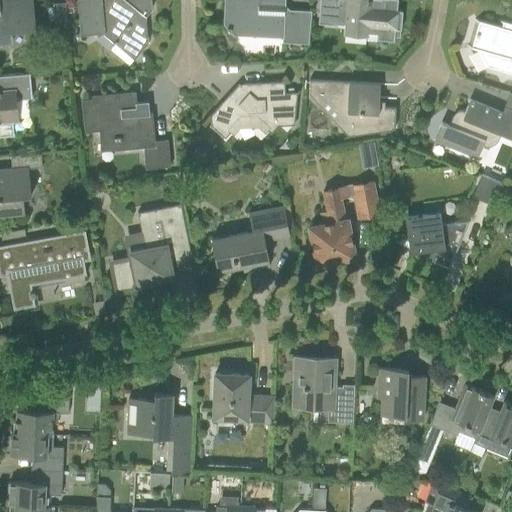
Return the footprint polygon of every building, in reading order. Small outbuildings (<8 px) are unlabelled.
[(0,0),(0,44),(0,45),(10,44),(9,32),(35,30),(31,0),(0,0)] [(101,34),(118,47),(133,60),(147,43),(145,17),(151,9),(150,0),(76,0),(80,36),(101,34)] [(223,0),(223,25),(226,29),(226,32),(229,32),(233,36),(253,36),(256,36),(256,30),(282,32),(281,38),(281,43),(297,44),(299,16),(284,15),(284,0),(223,0)] [(319,0),(319,12),(317,24),(334,25),(345,26),(345,35),(365,37),(364,39),(393,42),(393,38),(394,30),(399,30),(400,30),(401,12),(396,11),(396,0),(379,0),(379,4),(369,3),(369,0),(319,0)] [(52,4),(54,28),(66,27),(64,3),(52,4)] [(511,24),(497,20),(497,22),(498,22),(497,27),(473,20),(466,47),(485,52),(495,70),(511,74),(511,24)] [(28,74),(8,76),(0,76),(0,137),(13,136),(11,121),(16,121),(15,100),(31,99),(28,74)] [(309,80),(308,94),(312,98),(340,99),(338,127),(347,137),(393,130),(394,108),(378,108),(379,84),(309,80)] [(284,82),(260,83),(244,84),(241,88),(238,84),(228,95),(230,97),(222,105),(220,103),(209,116),(210,126),(224,139),(241,120),(254,119),(270,134),(277,126),(293,125),(296,93),(284,93),(284,82)] [(91,100),(81,101),(84,132),(99,131),(100,143),(119,141),(120,150),(143,148),(145,169),(169,167),(166,141),(153,142),(151,114),(148,114),(147,108),(145,108),(142,106),(142,103),(135,104),(134,93),(114,95),(91,97),(91,100)] [(500,134),(511,139),(511,135),(511,117),(469,100),(464,112),(458,112),(452,115),(449,120),(448,126),(440,122),(433,140),(477,158),(481,146),(483,147),(486,147),(489,147),(492,146),(494,145),(495,144),(497,142),(498,140),(500,134)] [(40,153),(30,154),(10,156),(11,169),(0,170),(0,216),(11,216),(23,214),(22,197),(30,197),(27,169),(41,168),(40,153)] [(471,197),(492,206),(501,184),(481,175),(471,197)] [(323,226),(307,229),(309,240),(313,240),(318,262),(351,256),(340,199),(351,196),(355,218),(378,214),(372,180),(337,187),(338,189),(322,192),(326,211),(320,213),(323,226)] [(191,256),(181,204),(136,213),(144,251),(130,253),(131,259),(111,263),(117,292),(159,283),(158,280),(170,277),(167,261),(191,256)] [(268,266),(264,247),(263,241),(288,236),(282,206),(250,213),(253,231),(211,240),(217,271),(253,264),(255,269),(268,266)] [(490,213),(493,220),(501,220),(504,213),(501,207),(494,207),(490,213)] [(439,213),(424,215),(404,218),(409,253),(424,251),(435,256),(432,263),(448,269),(468,221),(441,224),(439,213)] [(30,285),(63,279),(85,275),(81,250),(87,248),(84,231),(0,246),(0,264),(4,264),(12,310),(34,306),(32,297),(34,297),(33,292),(31,292),(30,285)] [(106,313),(104,301),(92,303),(94,315),(106,313)] [(291,357),(291,359),(295,359),(294,379),(292,406),(327,408),(352,409),(353,386),(352,385),(352,388),(333,387),(334,357),(333,356),(333,359),(291,357)] [(378,368),(377,388),(376,398),(381,399),(380,416),(404,417),(404,420),(422,421),(422,397),(424,377),(400,375),(401,370),(378,368)] [(214,374),(212,417),(212,418),(245,420),(245,422),(271,423),(273,397),(247,396),(248,375),(214,374)] [(88,385),(87,408),(98,408),(99,386),(88,385)] [(438,402),(430,420),(429,425),(442,430),(456,436),(453,444),(469,450),(473,439),(474,440),(487,407),(492,396),(464,385),(454,409),(438,402)] [(16,417),(15,433),(51,434),(51,423),(57,423),(58,413),(67,414),(68,391),(44,396),(43,412),(16,410),(16,417)] [(151,438),(166,438),(165,473),(188,474),(190,416),(170,415),(171,394),(153,394),(153,400),(128,398),(126,434),(151,435),(151,438)] [(487,407),(474,440),(487,445),(488,441),(511,450),(511,446),(511,404),(503,401),(499,412),(487,407)] [(429,425),(410,471),(419,475),(421,476),(423,477),(442,430),(429,425)] [(51,434),(15,433),(11,432),(9,456),(37,457),(37,470),(61,471),(62,447),(52,447),(52,434),(51,434)] [(338,458),(337,470),(346,470),(346,458),(338,458)] [(61,471),(37,470),(36,483),(8,482),(7,505),(11,506),(49,506),(50,495),(60,495),(61,471)] [(406,481),(405,483),(416,487),(421,476),(419,475),(410,471),(406,481)] [(432,481),(424,501),(419,511),(475,511),(465,508),(470,496),(432,481)] [(108,511),(109,497),(95,496),(94,511),(108,511)]
